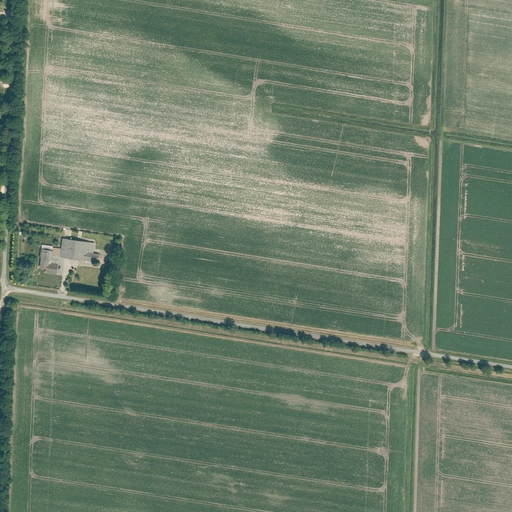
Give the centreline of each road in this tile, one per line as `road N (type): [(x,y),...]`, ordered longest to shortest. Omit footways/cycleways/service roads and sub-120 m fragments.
road 1 (unclassified): [(511,368),(4,288)]
road 2 (unclassified): [(4,288),(14,0)]
road 3 (unclassified): [(0,439),(4,288)]
